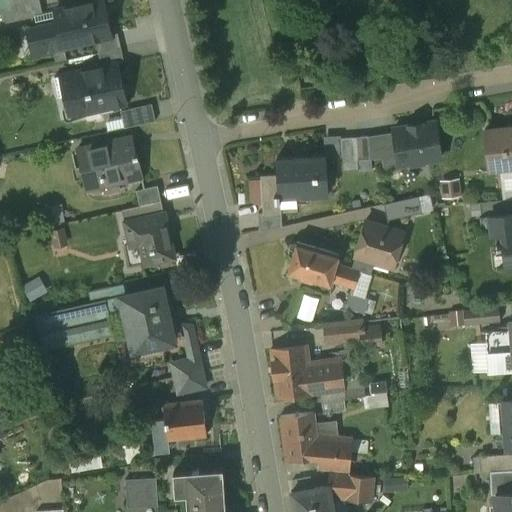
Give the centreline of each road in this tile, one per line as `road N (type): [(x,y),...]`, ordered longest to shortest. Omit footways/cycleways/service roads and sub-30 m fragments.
road 1 (residential): [(273,511),(202,139)]
road 2 (residential): [(511,76),(442,86),(396,107),(202,139)]
road 3 (residential): [(202,139),(170,0)]
